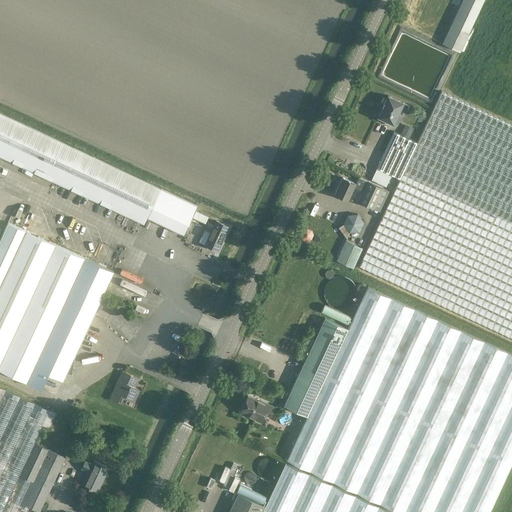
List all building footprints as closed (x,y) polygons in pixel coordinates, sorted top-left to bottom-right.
[(462,0),(459,6),(442,43),(459,51),(481,6),(483,0),(462,0)] [(511,337),(511,123),(441,90),(417,142),(400,179),(359,265),(511,337)] [(382,103),(382,102),(382,103),(384,104),(382,108),(380,107),(380,108),(382,108),(378,116),(385,120),(384,121),(391,125),(392,123),(393,123),(394,121),(398,123),(401,116),(397,115),(403,102),(388,95),(386,98),(385,98),(382,103)] [(0,157),(143,224),(147,217),(184,235),(197,205),(0,112),(0,157)] [(411,134),(414,127),(406,123),(403,130),(411,134)] [(400,179),(417,142),(394,131),(371,179),(386,185),(391,175),(400,179)] [(348,201),(354,187),(363,191),(367,181),(358,177),(355,183),(342,177),(334,194),(348,201)] [(367,181),(363,191),(358,202),(380,212),(389,192),(367,181)] [(347,215),(343,224),(339,227),(347,238),(349,232),(359,231),(363,222),(357,214),(347,215)] [(218,250),(229,226),(216,220),(214,225),(208,222),(199,242),(218,250)] [(103,294),(114,271),(8,222),(0,239),(0,369),(56,395),(66,373),(72,373),(75,354),(94,313),(107,297),(103,294)] [(362,248),(346,240),(336,259),(353,267),(362,248)] [(319,285),(319,281),(319,277),(318,274),(316,270),(313,267),(310,264),(306,262),(303,261),(298,260),(293,261),(290,262),(286,264),(283,267),(280,269),(278,273),(277,277),(277,281),(277,285),(278,289),(280,293),(282,296),(286,299),(290,301),(293,302),(297,303),(303,302),(306,301),(310,299),(313,296),(316,293),(318,289),(319,285)] [(360,295),(361,292),(360,289),(359,286),(358,283),(356,280),(353,278),(351,277),(348,276),(345,276),(342,276),(338,277),(335,278),(333,280),(331,283),(329,285),(328,289),(328,292),(328,295),(329,298),(330,300),(332,303),(335,305),(337,307),(340,308),(343,308),(346,308),(350,307),(353,306),(356,304),(358,301),(359,298),(360,295)] [(348,328),(307,416),(287,459),(401,511),(487,511),(511,458),(511,352),(367,286),(348,328)] [(349,323),(353,314),(325,304),(321,313),(349,323)] [(307,416),(348,328),(325,317),(315,339),(311,337),(300,360),(304,362),(284,405),(307,416)] [(134,401),(140,389),(134,387),(135,384),(136,385),(139,379),(122,371),(110,398),(118,402),(123,392),(127,394),(126,396),(134,400),(134,401)] [(0,386),(0,511),(30,511),(32,508),(20,503),(30,480),(19,475),(34,443),(49,409),(0,386)] [(248,395),(241,411),(255,417),(254,419),(262,422),(265,414),(270,416),(274,407),(261,400),(260,401),(248,396),(249,396),(248,395)] [(39,511),(61,467),(66,456),(34,443),(19,475),(30,480),(20,503),(32,508),(39,511)] [(280,469),(280,466),(279,462),(278,460),(277,458),(275,456),(273,455),(270,454),(268,454),(265,454),(263,454),(261,455),(259,457),(257,459),(255,461),(255,464),(254,466),(255,468),(255,471),(256,473),(258,475),(259,476),(262,478),(266,479),(269,479),(272,478),(274,478),(276,476),(278,474),(279,472),(280,469)] [(97,491),(100,484),(108,467),(94,461),(92,464),(85,461),(82,468),(89,471),(83,485),(88,487),(88,488),(90,488),(97,491)] [(235,474),(239,463),(234,461),(224,484),(235,489),(240,476),(235,474)] [(391,511),(285,462),(265,506),(261,511),(391,511)] [(264,502),(267,496),(240,484),(238,490),(264,502)] [(261,511),(265,506),(238,493),(228,511),(261,511)]
